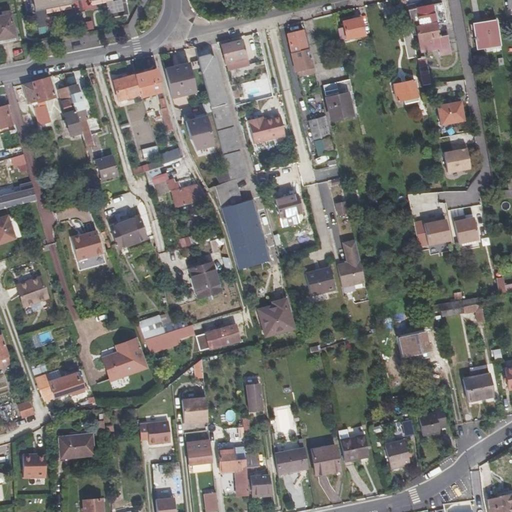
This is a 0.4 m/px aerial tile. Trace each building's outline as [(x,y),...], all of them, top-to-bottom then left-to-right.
[(31,0),(34,11),(33,4),(44,4),(45,9),(87,0),(31,0)] [(424,0),(404,4),(408,25),(410,35),(413,34),(417,50),(436,46),(437,54),(448,52),(445,35),(437,37),(434,23),(443,22),(440,3),(435,3),(434,1),(429,2),(428,0),(424,0)] [(0,20),(0,21),(0,20),(0,38),(12,36),(8,15),(0,16),(0,20)] [(342,25),(336,27),(339,39),(363,33),(359,17),(341,21),(342,25)] [(497,29),(495,19),(479,22),(480,25),(472,26),(476,47),(499,43),(497,29)] [(410,35),(408,25),(400,27),(405,58),(414,57),(410,35)] [(294,70),(312,66),(308,48),(304,49),(300,30),(287,33),(294,70)] [(220,44),(224,61),(245,56),(241,39),(220,44)] [(196,57),(212,118),(226,114),(210,57),(206,54),(196,57)] [(245,56),(224,61),(226,69),(247,64),(245,56)] [(419,84),(426,82),(421,58),(414,59),(416,66),(419,84)] [(190,87),(184,64),(183,60),(161,66),(166,85),(171,84),(178,82),(180,90),(190,87)] [(312,66),(294,70),(295,75),(313,71),(312,66)] [(138,93),(139,96),(160,90),(158,83),(154,68),(154,69),(133,74),(137,88),(138,93)] [(137,88),(133,74),(110,80),(115,99),(138,93),(137,88)] [(45,76),(29,81),(35,101),(51,96),(45,76)] [(355,113),(347,78),(319,84),(322,95),(330,93),(330,95),(322,97),(328,119),(355,113)] [(410,80),(390,84),(393,102),(399,101),(400,105),(408,104),(407,99),(413,98),(410,80)] [(26,104),(35,101),(29,81),(20,84),(26,104)] [(74,84),(65,86),(79,130),(81,136),(88,134),(83,118),(85,117),(74,84)] [(179,113),(171,84),(166,85),(168,93),(174,114),(179,113)] [(68,134),(79,130),(65,86),(56,89),(63,112),(61,112),(68,134)] [(190,87),(180,90),(183,100),(193,97),(190,87)] [(167,115),(163,98),(158,99),(163,118),(168,117),(167,115)] [(459,100),(435,106),(439,125),(462,120),(459,100)] [(0,125),(12,122),(7,104),(0,106),(0,125)] [(37,106),(43,129),(49,127),(43,105),(37,106)] [(278,113),(261,117),(258,118),(257,116),(246,119),(252,143),(284,135),(278,113)] [(229,181),(232,181),(242,177),(230,131),(226,114),(212,118),(213,123),(229,181)] [(320,116),(307,119),(311,139),(324,136),(320,116)] [(12,122),(0,125),(0,131),(14,128),(12,123),(12,122)] [(81,136),(84,146),(92,144),(88,134),(81,136)] [(80,154),(86,153),(84,146),(81,136),(75,138),(80,154)] [(452,149),(438,152),(442,171),(465,166),(460,143),(452,144),(452,149)] [(177,147),(157,153),(160,163),(181,156),(177,147)] [(112,154),(96,159),(101,178),(118,174),(112,154)] [(12,168),(25,164),(22,155),(9,159),(12,168)] [(170,178),(166,164),(144,171),(149,185),(170,178)] [(0,208),(23,202),(35,199),(30,181),(18,184),(20,190),(0,195),(0,208)] [(165,181),(158,183),(160,190),(166,188),(165,181)] [(229,181),(212,186),(231,250),(237,271),(268,262),(251,202),(239,205),(232,181),(229,181)] [(204,200),(195,185),(169,191),(173,206),(204,200)] [(296,193),(274,200),(278,218),(301,212),(296,193)] [(333,205),(337,217),(348,213),(344,201),(333,205)] [(0,245),(20,238),(10,213),(0,216),(0,245)] [(455,242),(476,237),(470,215),(463,217),(458,218),(457,215),(449,217),(455,242)] [(137,216),(109,226),(118,248),(146,236),(137,216)] [(427,218),(419,220),(425,245),(447,239),(442,218),(433,220),(428,222),(427,218)] [(81,235),(71,238),(79,260),(103,252),(96,232),(81,237),(81,235)] [(178,239),(180,247),(189,245),(187,237),(178,239)] [(354,240),(340,243),(344,263),(335,265),(341,289),(364,284),(354,240)] [(210,262),(189,268),(197,297),(219,291),(210,262)] [(326,267),(302,273),(308,296),(332,290),(326,267)] [(492,277),(495,291),(501,291),(499,276),(492,277)] [(39,277),(16,286),(22,306),(46,297),(39,277)] [(283,299),(271,302),(273,309),(261,312),(267,334),(290,327),(283,299)] [(474,321),(481,319),(477,302),(460,305),(461,312),(472,309),(474,321)] [(431,320),(428,306),(420,308),(423,322),(431,320)] [(137,323),(141,332),(161,325),(158,315),(137,323)] [(217,328),(221,343),(236,339),(235,333),(237,333),(236,327),(233,328),(232,324),(217,328)] [(191,332),(188,325),(175,330),(170,331),(172,338),(191,332)] [(221,343),(217,328),(204,332),(208,346),(221,343)] [(170,331),(164,333),(159,335),(161,342),(172,338),(170,331)] [(422,332),(397,337),(401,355),(426,349),(422,332)] [(161,345),(161,342),(159,335),(143,340),(147,350),(161,345)] [(133,339),(123,342),(134,371),(144,367),(133,339)] [(134,371),(123,342),(115,346),(117,353),(106,356),(114,378),(134,371)] [(494,360),(501,359),(500,350),(493,350),(494,360)] [(114,378),(106,356),(101,358),(109,380),(114,378)] [(69,379),(49,386),(53,397),(82,387),(78,376),(75,377),(74,373),(67,375),(69,379)] [(467,404),(488,400),(488,397),(491,397),(487,376),(463,381),(467,404)] [(258,383),(245,385),(248,412),(262,410),(258,383)] [(179,396),(180,422),(205,422),(204,396),(179,396)] [(33,414),(28,400),(17,403),(21,418),(33,414)] [(432,411),(415,415),(420,434),(438,429),(437,425),(444,423),(439,405),(431,407),(432,411)] [(334,423),(359,418),(357,408),(332,413),(334,423)] [(363,438),(359,418),(334,423),(339,444),(363,438)] [(14,420),(3,423),(5,430),(8,428),(16,426),(15,422),(14,420)] [(167,422),(138,425),(140,440),(147,440),(148,444),(169,442),(167,422)] [(90,433),(57,437),(59,457),(73,456),(73,457),(92,455),(90,433)] [(212,463),(209,439),(186,442),(189,465),(212,463)] [(401,441),(382,446),(388,469),(400,466),(401,467),(407,465),(401,441)] [(332,447),(307,453),(312,480),(338,474),(332,447)] [(241,469),(241,464),(235,465),(233,448),(218,450),(220,473),(234,472),(234,470),(241,469)] [(274,455),(276,474),(307,470),(303,450),(274,455)] [(21,452),(21,475),(45,474),(44,456),(30,456),(30,452),(21,452)] [(246,464),(246,467),(260,466),(259,458),(245,459),(246,464)] [(161,475),(161,464),(152,465),(152,475),(161,475)] [(234,470),(234,472),(237,496),(249,495),(247,482),(246,467),(246,464),(241,464),(241,469),(234,470)] [(251,482),(252,495),(271,493),(269,477),(250,478),(251,482)] [(511,488),(487,492),(489,511),(501,511),(511,510),(511,488)] [(213,511),(218,511),(215,493),(205,494),(206,511),(213,511)] [(101,511),(101,497),(81,499),(82,511),(101,511)] [(174,511),(173,498),(154,500),(155,511),(174,511)]
